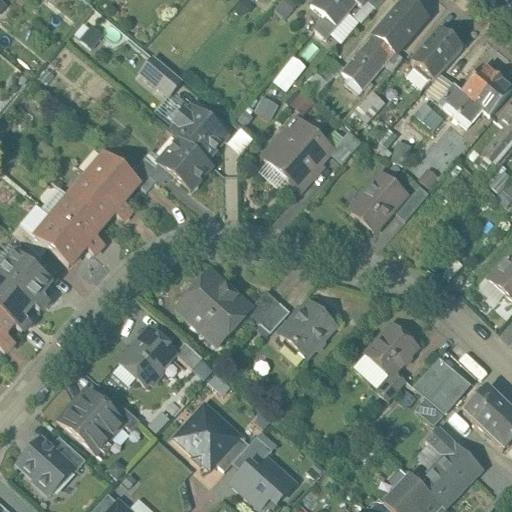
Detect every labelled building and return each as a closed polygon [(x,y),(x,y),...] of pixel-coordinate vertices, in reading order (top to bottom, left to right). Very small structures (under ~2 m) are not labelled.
[(318,0),(310,10),(324,21),(341,0),(318,0)] [(370,0),(341,0),(324,21),(320,25),(323,28),(322,29),(331,37),(355,7),(361,12),(366,5),(370,0)] [(370,0),(366,5),(374,12),(384,0),(370,0)] [(403,3),(340,76),(361,94),(384,68),(393,57),(395,58),(396,58),(426,22),(403,3)] [(92,50),(100,36),(84,27),(76,41),(92,50)] [(461,52),(438,33),(410,65),(433,84),(461,52)] [(328,52),(319,44),(308,57),(317,64),(328,52)] [(402,62),(396,58),(395,58),(393,57),(384,68),(392,74),(402,62)] [(180,84),(153,61),(140,77),(167,100),(180,84)] [(482,69),(460,95),(453,88),(442,101),(446,106),(443,110),(453,119),(453,120),(466,131),(481,114),(489,120),(511,94),(482,69)] [(316,77),(301,93),(311,103),(326,87),(316,77)] [(370,97),(343,125),(356,137),(383,108),(370,97)] [(441,123),(423,107),(414,118),(432,133),(441,123)] [(511,107),(496,126),(503,132),(473,167),(489,181),(511,153),(511,107)] [(208,127),(191,112),(186,118),(182,115),(172,127),(176,130),(170,136),(178,143),(204,164),(222,143),(209,132),(208,127)] [(296,122),(262,161),(288,184),(289,188),(294,192),(301,192),(305,187),(305,183),(328,158),(329,158),(332,154),(296,122)] [(459,136),(449,128),(440,140),(449,148),(459,136)] [(237,155),(250,143),(242,134),(229,147),(237,155)] [(332,154),(329,158),(341,169),(360,147),(348,136),(332,154)] [(204,164),(178,143),(157,167),(189,194),(210,169),(204,164)] [(126,178),(103,159),(86,179),(120,207),(136,188),(137,187),(126,178)] [(163,177),(144,161),(136,171),(154,186),(155,186),(163,177)] [(136,171),(134,169),(126,178),(137,187),(136,188),(145,196),(154,186),(136,171)] [(120,207),(86,179),(68,200),(102,229),(112,217),(120,207)] [(404,199),(380,179),(349,215),(373,236),(404,199)] [(511,182),(502,194),(511,203),(511,182)] [(68,200),(59,193),(58,193),(41,213),(41,214),(84,250),(92,241),(102,229),(68,200)] [(129,214),(120,207),(112,217),(121,224),(129,214)] [(84,250),(41,214),(25,234),(34,241),(34,242),(46,252),(68,270),(84,250)] [(25,234),(19,229),(10,238),(38,261),(46,252),(34,242),(34,241),(25,234)] [(101,248),(92,241),(84,250),(93,258),(101,248)] [(511,255),(487,283),(511,305),(511,255)] [(50,286),(14,257),(0,274),(0,282),(31,308),(39,315),(47,305),(40,298),(50,286)] [(205,280),(197,289),(190,290),(184,296),(185,303),(179,309),(180,316),(202,336),(209,328),(224,342),(242,323),(250,315),(249,314),(212,280),(205,280)] [(31,308),(0,282),(0,319),(11,329),(21,337),(29,327),(21,321),(31,308)] [(485,284),(477,291),(495,308),(502,300),(485,284)] [(266,295),(249,314),(250,315),(242,323),(254,334),(258,328),(278,307),(266,295)] [(278,307),(258,328),(269,338),(289,316),(278,307)] [(333,330),(308,307),(278,339),(303,362),(311,354),(316,354),(321,348),(321,343),(333,330)] [(11,329),(0,319),(0,355),(3,358),(11,348),(2,341),(11,329)] [(416,351),(391,329),(364,358),(388,381),(389,381),(393,376),(416,351)] [(174,357),(148,333),(118,366),(144,390),(147,387),(152,387),(161,378),(160,373),(174,358),(174,357)] [(201,363),(184,347),(174,357),(174,358),(191,374),(201,363)] [(438,363),(412,393),(424,403),(443,419),(470,390),(438,363)] [(405,387),(393,376),(389,381),(388,381),(375,395),(387,406),(405,387)] [(511,444),(511,417),(485,392),(462,416),(502,455),(511,444)] [(104,411),(85,393),(57,424),(94,459),(122,429),(123,428),(104,411)] [(138,426),(112,402),(104,411),(123,428),(122,429),(130,436),(138,426)] [(443,419),(424,403),(414,414),(433,430),(443,419)] [(202,406),(170,443),(209,478),(216,470),(224,477),(231,468),(247,451),(239,443),(242,441),(202,406)] [(446,511),(482,475),(438,431),(424,445),(444,465),(435,474),(431,470),(415,487),(439,510),(440,511),(446,511)] [(255,441),(247,451),(231,468),(239,475),(227,489),(253,511),(263,511),(268,507),(274,511),(296,489),(266,462),(271,456),(255,441)] [(85,466),(58,442),(49,452),(71,474),(75,477),(85,466)] [(49,452),(40,444),(17,469),(49,499),(71,474),(49,452)] [(312,468),(304,477),(313,485),(321,476),(312,468)] [(383,508),(382,508),(385,511),(437,511),(439,510),(415,487),(408,481),(383,508)] [(106,498),(94,511),(125,511),(116,503),(114,505),(106,498)] [(383,508),(378,503),(369,511),(385,511),(382,508),(383,508)]
